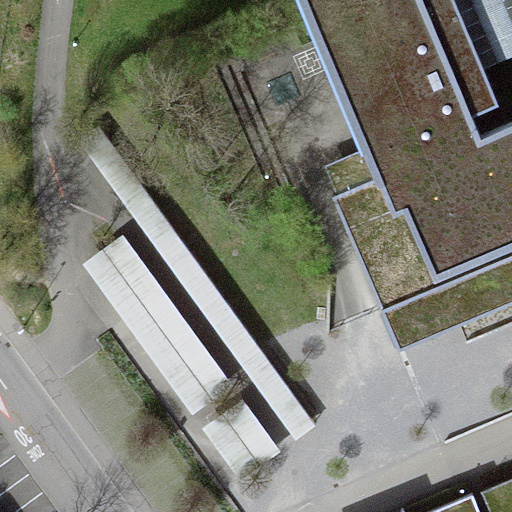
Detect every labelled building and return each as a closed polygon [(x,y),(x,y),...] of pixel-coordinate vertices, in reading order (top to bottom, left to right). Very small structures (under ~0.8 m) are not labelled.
[(302,0),(377,177),(334,196),(400,350),(511,302),(511,118),(481,132),(472,110),(498,99),(466,22),(478,17),(470,0),(302,0)] [(297,439),(317,424),(102,130),(82,145),(297,439)] [(233,385),(122,234),(82,263),(193,414),(233,385)] [(281,451),(244,399),(204,426),(241,479),(281,451)] [(479,511),(472,492),(426,511),(405,511),(404,508),(402,509),(402,511),(479,511)]
